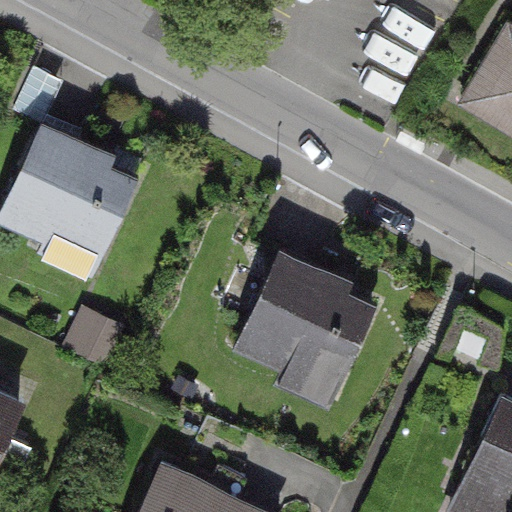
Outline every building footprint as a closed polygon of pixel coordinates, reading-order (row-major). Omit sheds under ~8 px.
[(511,41),(471,115),(511,138),(511,41)] [(160,155),(42,93),(0,173),(0,214),(102,267),(160,155)] [(375,278),(265,225),(222,314),(332,367),(375,278)] [(0,440),(28,375),(0,363),(0,440)] [(511,511),(511,403),(461,511),(511,511)] [(284,511),(286,509),(139,440),(104,511),(284,511)]
